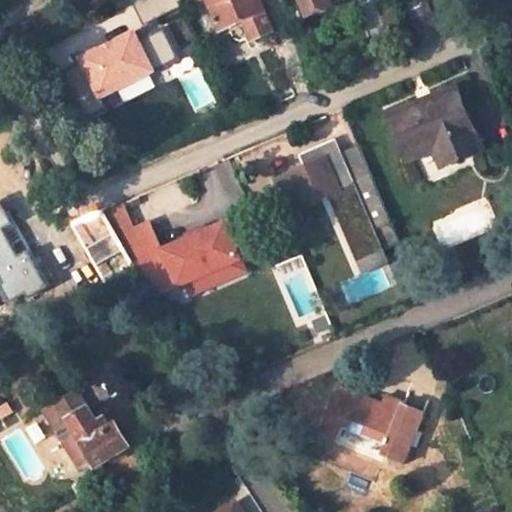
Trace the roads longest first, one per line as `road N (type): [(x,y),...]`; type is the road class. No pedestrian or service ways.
road 1 (residential): [(511,20),(97,195),(79,191),(0,69)]
road 2 (residential): [(511,280),(217,407),(281,511)]
